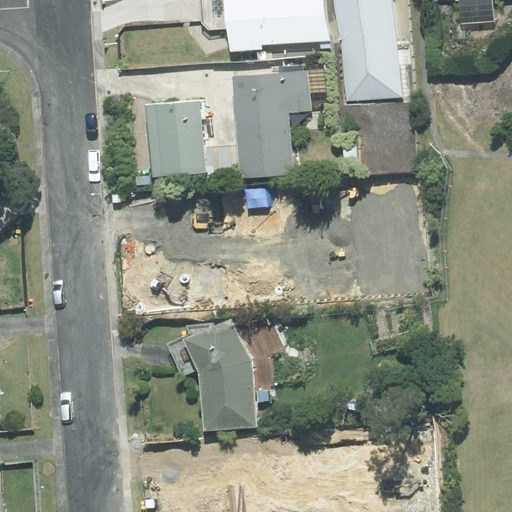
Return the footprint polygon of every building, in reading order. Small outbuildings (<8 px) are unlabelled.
[(223,0),(227,42),(329,36),(327,0),(223,0)] [(348,0),(350,14),(393,10),(392,0),(348,0)] [(239,174),(292,170),(288,107),(309,106),(306,65),(232,69),(239,174)] [(209,171),(202,97),(159,100),(166,174),(209,171)] [(319,293),(315,197),(259,199),(263,295),(319,293)] [(202,428),(255,424),(251,358),(233,314),(181,335),(198,375),(202,428)] [(272,511),(301,494),(268,443),(181,498),(189,511),(272,511)]
